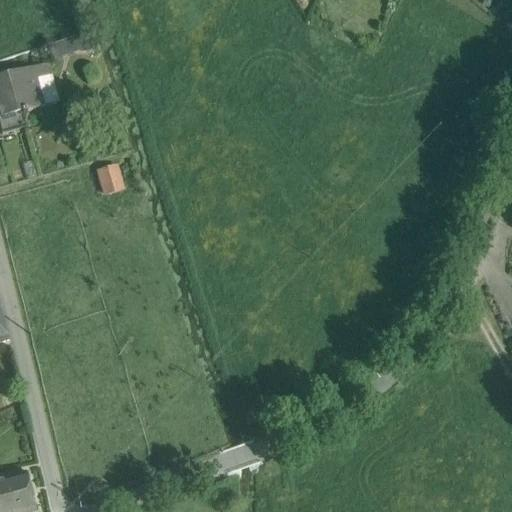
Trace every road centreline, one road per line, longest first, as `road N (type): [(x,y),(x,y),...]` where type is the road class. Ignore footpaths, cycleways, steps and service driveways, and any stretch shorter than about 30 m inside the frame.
road 1 (unclassified): [(511,183),(441,327),(373,393),(341,415),(97,511)]
road 2 (residential): [(64,511),(0,269)]
